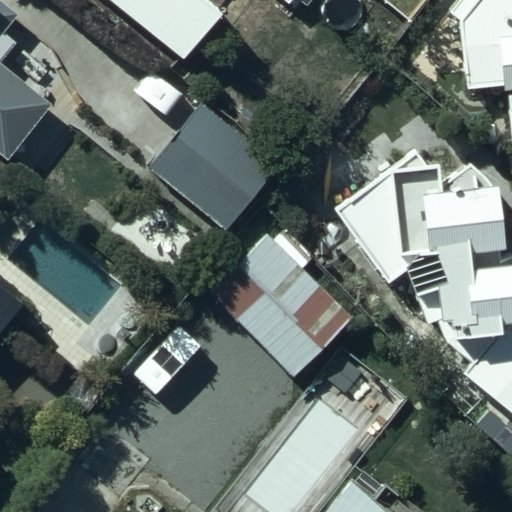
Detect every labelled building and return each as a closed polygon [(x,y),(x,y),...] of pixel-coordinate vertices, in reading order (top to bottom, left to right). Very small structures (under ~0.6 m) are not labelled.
[(85,0),(131,36),(159,0),(85,0)] [(257,0),(288,24),(307,0),(257,0)] [(511,0),(485,0),(459,38),(467,103),(506,98),(511,146),(511,0)] [(0,17),(0,111),(4,107),(0,103),(0,80),(15,62),(2,52),(19,32),(0,17)] [(147,187),(222,247),(275,182),(199,121),(147,187)] [(335,226),(468,368),(511,327),(511,277),(501,266),(497,208),(450,211),(404,162),(335,226)] [(65,283),(36,319),(82,358),(130,302),(144,314),(161,295),(85,229),(50,270),(65,283)] [(204,301),(286,384),(343,327),(261,245),(204,301)] [(511,345),(474,390),(511,421),(511,345)] [(330,511),(413,511),(363,472),(330,511)]
